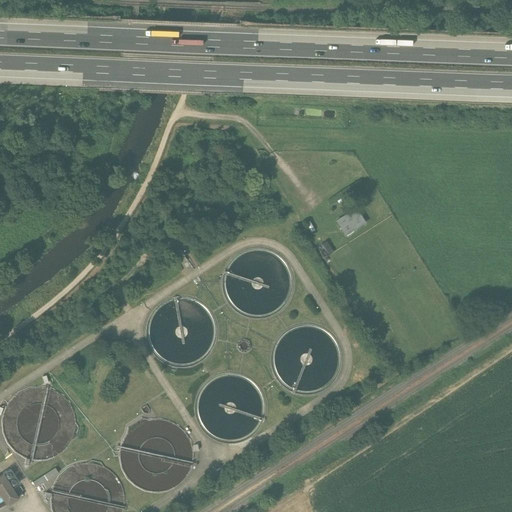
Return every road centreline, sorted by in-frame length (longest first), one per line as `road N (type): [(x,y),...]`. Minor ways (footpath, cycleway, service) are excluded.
road 1 (motorway): [(511,55),(0,35)]
road 2 (motorway): [(0,67),(511,86)]
